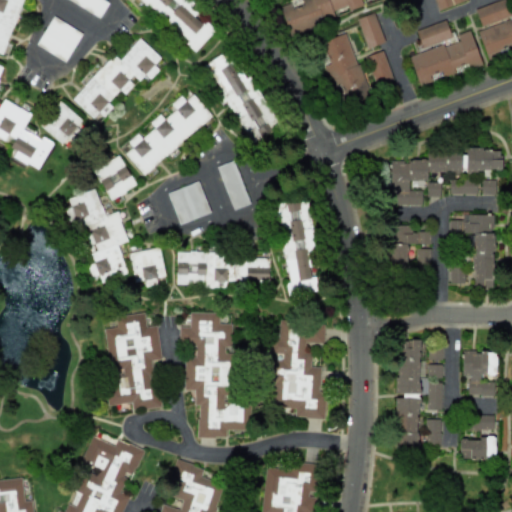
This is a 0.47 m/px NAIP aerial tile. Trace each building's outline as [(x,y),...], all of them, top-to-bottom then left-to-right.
[(0,0),(0,53),(6,56),(10,44),(6,43),(21,0),(0,0)] [(139,0),(196,50),(212,31),(194,15),(198,11),(186,0),(139,0)] [(295,0),(278,6),(288,35),(334,20),(331,11),(346,6),(348,10),(362,5),(360,0),(295,0)] [(464,0),(433,0),(438,11),(464,0)] [(498,0),(474,10),(480,27),(511,15),(504,0),(498,0)] [(355,19),(366,48),(383,41),(372,12),(355,19)] [(65,61),(76,39),(57,30),(61,22),(50,16),(36,46),(65,61)] [(511,19),(476,30),(484,54),(511,44),(511,19)] [(415,29),(420,47),(450,39),(445,21),(415,29)] [(408,56),(417,85),(480,66),(469,31),(455,35),(457,40),(408,56)] [(368,96),(345,33),(317,43),(339,106),(368,96)] [(71,100),(97,123),(111,107),(106,102),(118,89),(124,95),(143,74),(148,79),(157,70),(152,65),(159,57),(138,38),(117,61),(110,56),(71,100)] [(278,127),(249,76),(242,80),(225,51),(200,66),(207,77),(209,76),(225,102),(226,102),(250,143),(278,127)] [(365,56),(374,87),(392,81),(382,51),(365,56)] [(211,117),(192,94),(183,101),(180,96),(169,104),(174,110),(162,119),(159,114),(148,123),(153,128),(140,138),(136,134),(126,142),(131,148),(124,153),(141,174),(211,117)] [(50,143),(22,130),(29,113),(1,100),(0,102),(0,139),(8,143),(6,147),(15,150),(12,158),(38,170),(50,143)] [(64,148),(85,125),(59,101),(38,124),(64,148)] [(389,161),(390,205),(420,205),(420,190),(408,191),(408,185),(425,185),(425,197),(439,197),(438,183),(426,183),(425,172),(500,171),(499,148),(462,149),(462,150),(426,151),(426,160),(389,161)] [(109,200),(135,185),(117,155),(91,170),(109,200)] [(232,210),(248,203),(231,161),(215,167),(232,210)] [(475,180),(448,179),(448,194),(475,194),(475,180)] [(493,180),(480,180),(480,195),(494,194),(493,180)] [(166,193),(178,224),(209,213),(197,181),(166,193)] [(126,274),(116,245),(126,241),(116,212),(102,216),(94,189),(66,198),(69,208),(65,209),(72,230),(86,225),(95,251),(89,253),(99,283),(126,274)] [(275,205),(286,282),(284,283),(286,295),(316,291),(314,277),(310,277),(307,254),(314,253),(306,200),(275,205)] [(429,231),(411,231),(411,225),(388,225),(388,267),(405,267),(406,244),(429,245),(429,231)] [(128,252),(132,282),(143,281),(143,286),(156,284),(155,277),(162,276),(159,248),(128,252)] [(414,249),(415,265),(429,265),(428,249),(414,249)] [(267,282),(267,255),(175,254),(174,284),(204,284),(204,287),(223,288),(223,282),(267,282)] [(196,437),(225,438),(225,430),(247,430),(248,403),(229,403),(222,400),(229,383),(230,354),(230,347),(231,324),(217,323),(218,313),(188,312),(188,327),(178,326),(178,342),(194,349),(193,356),(184,356),(183,390),(193,390),(193,404),(197,406),(196,437)] [(157,407),(152,360),(160,359),(156,326),(145,327),(143,313),(114,316),(115,328),(103,329),(108,370),(121,369),(122,380),(104,381),(106,405),(130,403),(131,410),(157,407)] [(270,407),(294,408),(294,417),(323,419),(324,392),(318,392),(319,367),(309,367),(310,352),(304,351),(304,343),(322,344),(323,324),(278,321),(277,338),(269,338),(269,353),(281,353),(280,360),(273,360),(270,407)] [(393,447),(417,447),(417,373),(418,373),(418,340),(396,340),(395,396),(394,396),(393,447)] [(427,360),(441,359),(440,347),(426,348),(427,360)] [(492,395),(493,382),(479,382),(479,375),(494,375),(495,352),(461,351),(461,376),(466,376),(466,395),(492,395)] [(440,365),(427,365),(427,378),(440,378),(440,365)] [(439,410),(440,383),(426,383),(426,410),(439,410)] [(492,415),(466,415),(466,429),(492,430),(492,415)] [(119,511),(127,495),(118,491),(125,473),(131,476),(141,449),(115,439),(112,445),(92,436),(70,490),(79,493),(74,506),(65,503),(61,511),(58,511),(54,510),(53,511),(119,511)] [(458,458),(493,459),(493,439),(458,438),(458,458)] [(214,511),(220,483),(199,479),(202,467),(173,461),(166,496),(180,499),(178,508),(159,505),(157,511),(214,511)] [(264,464),(259,511),(309,511),(312,494),(315,469),(264,464)] [(20,477),(0,479),(0,511),(32,511),(31,500),(22,500),(20,477)]
